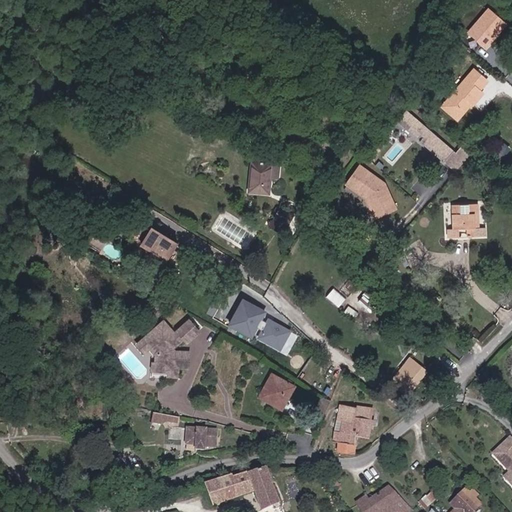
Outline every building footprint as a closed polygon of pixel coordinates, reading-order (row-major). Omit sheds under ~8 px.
[(507,24),(488,8),(467,33),(486,49),(507,24)] [(489,83),(473,69),(441,108),(457,121),(489,83)] [(453,146),(405,106),(395,117),(417,135),(420,131),(422,134),(419,137),(443,157),(453,146)] [(490,151),(495,145),(478,131),(473,137),(490,151)] [(279,173),(280,159),(252,155),(249,187),(267,189),(269,171),(279,173)] [(397,205),(386,180),(362,162),(350,177),(369,193),(378,213),(397,205)] [(295,209),(280,199),(271,214),(287,223),(295,209)] [(478,211),(478,201),(453,201),(453,225),(449,225),(449,234),(459,234),(459,225),(469,225),(469,233),(485,233),(485,225),(478,225),(473,225),(473,211),(478,211)] [(287,223),(271,214),(262,229),(277,239),(287,223)] [(143,240),(153,224),(142,216),(136,227),(134,241),(165,261),(168,256),(156,249),(143,240)] [(179,239),(153,224),(143,240),(156,249),(168,256),(179,239)] [(363,284),(359,289),(373,300),(377,294),(363,284)] [(340,305),(347,296),(334,287),(327,296),(340,305)] [(368,305),(373,300),(359,289),(355,295),(368,305)] [(292,329),(271,317),(270,319),(264,316),(268,309),(247,296),(232,320),(253,333),(259,324),(265,327),(261,334),(281,346),(292,329)] [(176,348),(176,344),(186,334),(190,338),(202,327),(192,316),(177,329),(166,317),(140,340),(147,348),(153,344),(160,351),(159,360),(172,360),(172,367),(171,372),(180,373),(181,363),(191,363),(192,348),(182,350),(176,348)] [(411,359),(412,358),(407,354),(395,369),(401,373),(411,359)] [(411,359),(401,373),(413,381),(423,368),(411,359)] [(262,396),(284,406),(295,382),(291,380),(293,377),(285,373),(284,376),(273,371),(262,396)] [(323,417),(331,397),(323,393),(314,413),(323,417)] [(368,434),(373,405),(354,402),(351,417),(343,416),(341,425),(335,425),(334,436),(339,437),(338,446),(354,448),(356,432),(368,434)] [(176,419),(177,414),(153,409),(151,418),(160,419),(165,417),(176,419)] [(196,440),(197,424),(188,424),(187,440),(196,440)] [(196,440),(196,444),(205,444),(205,440),(216,440),(216,425),(197,424),(196,440)] [(509,467),(511,469),(511,471),(507,477),(511,481),(511,442),(505,435),(491,449),(509,467)] [(278,496),(266,465),(249,470),(253,484),(259,503),(278,496)] [(248,466),(229,471),(236,490),(253,484),(249,470),(248,466)] [(503,472),(507,477),(511,471),(511,469),(509,467),(503,472)] [(225,494),(236,490),(229,471),(218,474),(225,494)] [(212,499),(225,494),(218,474),(204,478),(212,499)] [(407,511),(413,507),(389,484),(368,497),(365,492),(355,499),(363,511),(390,511),(397,508),(401,511),(407,511)] [(456,507),(450,511),(467,511),(479,500),(464,487),(452,498),(450,502),(456,507)] [(432,492),(427,497),(432,501),(437,496),(432,492)] [(427,497),(423,501),(428,506),(432,501),(427,497)]
